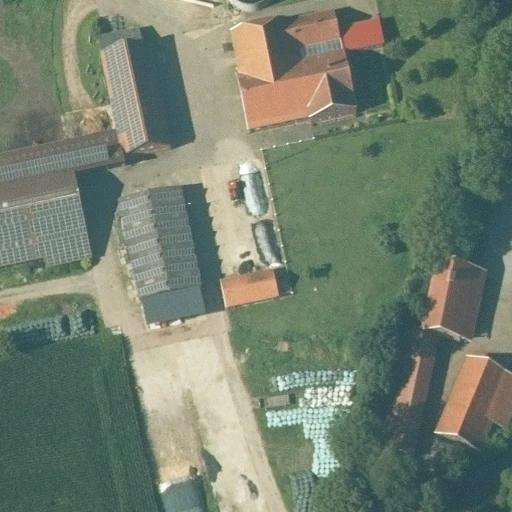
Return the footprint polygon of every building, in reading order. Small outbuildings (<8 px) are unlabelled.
[(333,15),(231,37),(240,80),(237,81),(249,135),(309,122),(310,125),(356,115),(343,57),(299,67),(297,56),(340,46),(333,15)] [(139,34),(98,43),(101,60),(142,51),(139,34)] [(142,51),(101,60),(111,107),(118,137),(123,161),(170,152),(148,50),(142,51)] [(65,148),(0,162),(0,270),(45,261),(47,269),(90,260),(73,180),(125,169),(123,162),(123,161),(118,137),(65,148)] [(178,193),(119,206),(140,305),(200,292),(178,193)] [(487,277),(436,266),(422,336),(421,336),(437,339),(473,347),(487,277)] [(273,276),(220,286),(225,310),(278,299),(273,276)] [(403,331),(377,452),(411,460),(437,339),(421,336),(422,336),(403,331)] [(322,363),(322,381),(357,382),(358,364),(322,363)] [(511,414),(511,382),(469,364),(437,440),(470,454),(479,457),(481,450),(491,426),(505,432),(511,414)] [(328,392),(328,408),(352,408),(352,391),(328,392)]
